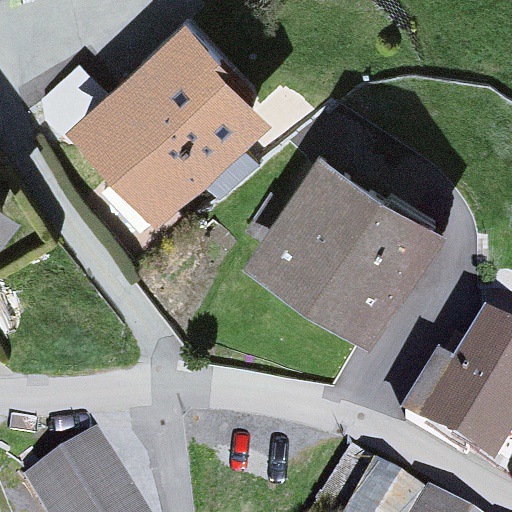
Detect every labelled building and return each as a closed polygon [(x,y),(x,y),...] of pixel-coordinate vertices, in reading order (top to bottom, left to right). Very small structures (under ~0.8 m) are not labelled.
[(305,107),(218,10),(86,127),(172,224),(305,107)] [(473,225),(357,145),(272,267),(388,347),(473,225)] [(0,175),(0,268),(45,208),(0,175)] [(511,323),(443,436),(511,478),(511,323)] [(144,511),(96,433),(25,476),(46,511),(144,511)] [(416,511),(424,501),(383,473),(355,511),(416,511)] [(456,511),(430,496),(419,511),(456,511)]
